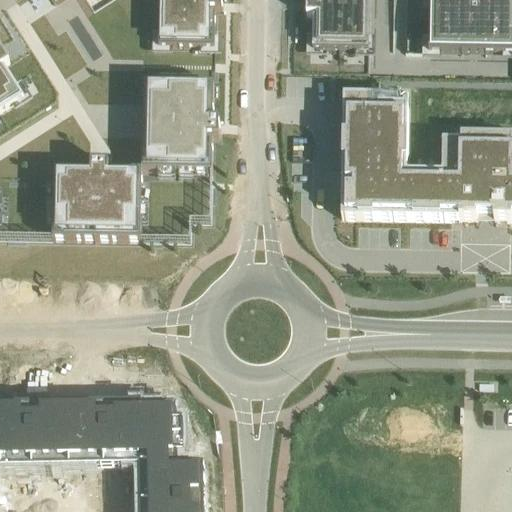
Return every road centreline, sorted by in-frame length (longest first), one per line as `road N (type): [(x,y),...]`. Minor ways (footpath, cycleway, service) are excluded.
road 1 (residential): [(261,280),(263,0)]
road 2 (unclassified): [(203,331),(0,330)]
road 3 (residential): [(511,338),(316,335)]
